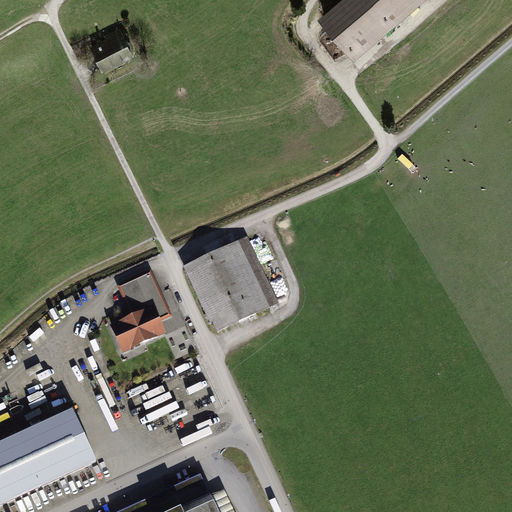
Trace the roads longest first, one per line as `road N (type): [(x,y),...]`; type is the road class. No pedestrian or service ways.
road 1 (track): [(169,257),(377,165),(511,47)]
road 2 (residential): [(246,430),(144,204)]
road 3 (track): [(144,204),(52,18)]
road 4 (residential): [(246,430),(70,511)]
road 5 (track): [(211,352),(293,306),(294,290),(262,218)]
road 6 (track): [(391,151),(307,33),(319,0)]
